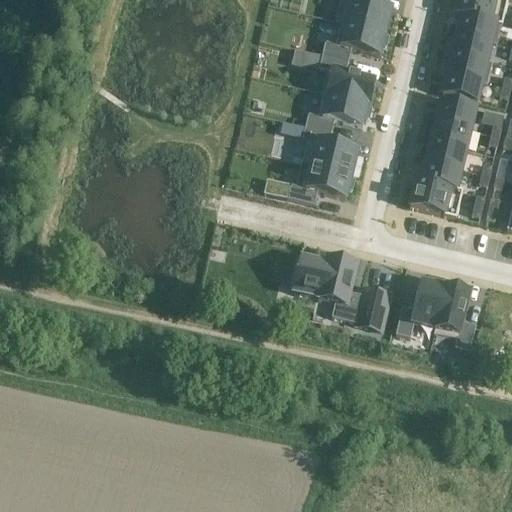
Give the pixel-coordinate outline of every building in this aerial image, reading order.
[(340,3),(335,25),(385,37),(391,14),(362,7),(363,0),(336,0),(336,2),(340,3)] [(500,0),(459,0),(455,19),(461,20),(500,29),(502,30),(508,2),(500,0)] [(461,20),(456,40),(491,48),(496,50),(500,29),(461,20)] [(325,47),(322,60),(348,66),(351,54),(379,61),(382,51),(386,52),(388,41),(384,40),(385,37),(335,25),(335,26),(339,28),(334,49),(325,47)] [(456,40),(452,58),(487,66),(491,48),(456,40)] [(452,58),(447,80),(482,88),(486,89),(491,68),(487,66),(452,58)] [(322,60),(319,74),(327,76),(322,98),(368,109),(374,86),(345,78),(348,66),(322,60)] [(447,80),(442,100),(477,108),(482,88),(447,80)] [(511,83),(504,82),(502,92),(510,94),(511,86),(511,83)] [(502,92),(499,102),(508,104),(510,94),(502,92)] [(308,118),(305,132),(331,138),(334,125),(362,133),(365,122),(369,123),(371,113),(368,112),(368,109),(322,98),(322,99),(317,120),(308,118)] [(440,106),(436,126),(471,134),(476,114),(440,106)] [(436,126),(431,145),(466,154),(471,134),(436,126)] [(493,130),(490,140),(499,142),(501,132),(493,130)] [(306,147),(301,169),(351,181),(357,157),(328,150),(331,138),(305,132),(302,145),(306,147)] [(490,140),(488,150),(497,152),(499,142),(490,140)] [(511,144),(504,143),(502,153),(511,155),(511,149),(511,144)] [(431,145),(426,165),(461,174),(466,154),(431,145)] [(426,165),(421,185),(457,194),(461,174),(426,165)] [(291,190),(288,204),(314,210),(317,197),(345,204),(348,194),(352,195),(354,184),(350,183),(351,181),(301,169),(296,191),(291,190)] [(483,170),(481,180),(489,182),(492,172),(483,170)] [(481,180),(478,190),(487,192),(489,182),(481,180)] [(495,183),(493,193),(501,195),(504,185),(495,183)] [(416,184),(409,212),(456,223),(462,195),(457,194),(421,185),(416,184)] [(476,200),(473,210),(482,212),(485,202),(476,200)] [(490,203),(488,213),(496,215),(499,205),(490,203)] [(473,210),(471,220),(480,222),(482,212),(473,210)] [(488,213),(485,224),(494,226),(496,215),(488,213)] [(337,326),(362,332),(362,334),(383,339),(392,303),(371,297),(369,303),(356,300),(362,274),(341,269),(340,273),(308,265),(299,301),(324,307),(323,308),(341,312),(337,326)] [(402,313),(395,339),(410,343),(413,329),(435,334),(433,339),(434,339),(445,292),(443,292),(443,289),(433,286),(432,290),(422,288),(415,316),(402,313)] [(445,292),(434,339),(456,345),(454,353),(469,357),(475,330),(462,327),(469,298),(445,292)]
